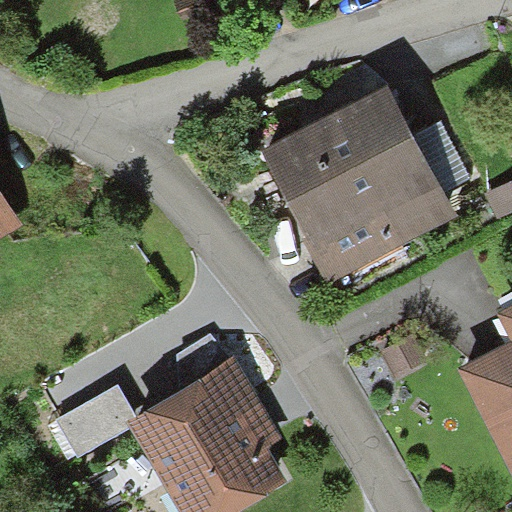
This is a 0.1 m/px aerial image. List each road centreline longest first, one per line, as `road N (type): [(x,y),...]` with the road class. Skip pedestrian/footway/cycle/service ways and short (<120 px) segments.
road 1 (unclassified): [(97,136),(247,289),(388,511)]
road 2 (residential): [(97,136),(238,62),(461,0)]
